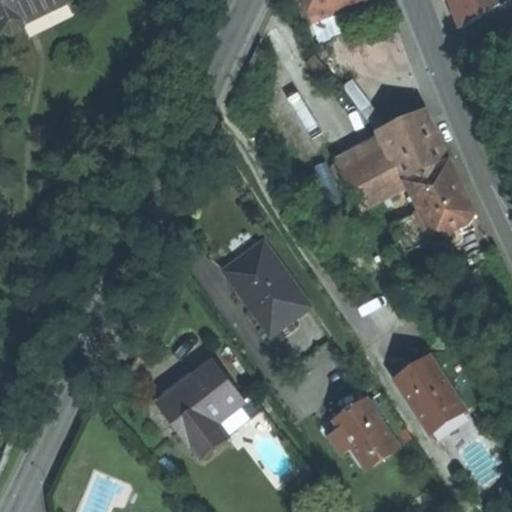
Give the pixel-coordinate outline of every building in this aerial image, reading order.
[(74,0),(0,0),(0,1),(15,34),(24,38),(34,33),(35,24),(54,15),(77,5),(74,0)] [(305,0),(314,22),(373,0),(305,0)] [(451,0),(462,30),(500,7),(496,0),(451,0)] [(407,183),(447,163),(438,142),(427,114),(378,138),(407,183)] [(407,183),(378,138),(333,163),(362,211),(409,188),(407,183)] [(459,185),(447,163),(407,183),(409,188),(422,213),(435,240),(476,219),(459,185)] [(401,255),(435,240),(422,213),(389,229),(401,255)] [(240,263),(223,275),(268,337),(307,309),(262,246),(240,263)] [(411,375),(396,385),(429,436),(464,413),(431,363),(411,375)] [(195,457),(196,459),(225,439),(223,436),(217,428),(244,409),(215,368),(185,389),(160,407),(195,457)] [(349,414),(333,425),(338,432),(351,451),(362,468),(394,446),(365,403),(349,414)] [(217,428),(223,436),(257,413),(250,404),(244,409),(217,428)] [(351,451),(338,432),(328,439),(340,458),(351,451)]
